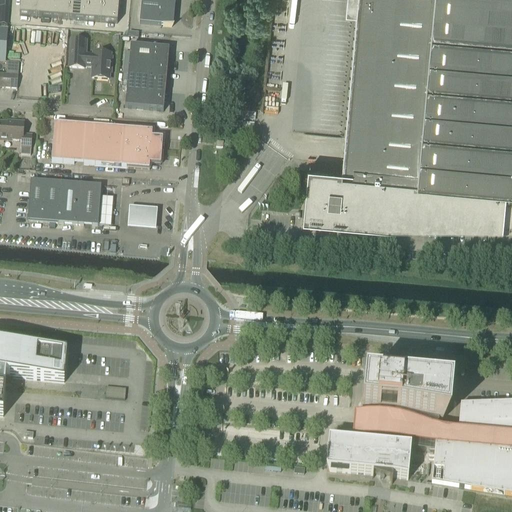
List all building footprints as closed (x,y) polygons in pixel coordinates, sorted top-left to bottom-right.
[(69,0),(69,7),(85,9),(85,0),(69,0)] [(85,0),(85,9),(101,10),(102,0),(85,0)] [(102,0),(101,10),(118,12),(119,0),(102,0)] [(170,28),(173,0),(140,0),(139,25),(170,28)] [(511,0),(354,0),(353,14),(356,14),(341,176),(309,173),(304,216),(327,218),(327,216),(337,217),(336,226),(336,227),(341,226),(346,224),(375,223),(403,230),(408,232),(412,234),(413,234),(412,233),(413,226),(511,235),(511,0)] [(19,2),(18,14),(34,16),(36,4),(19,2)] [(36,4),(34,16),(51,18),(52,5),(36,4)] [(52,5),(51,18),(67,19),(69,7),(52,5)] [(69,7),(67,19),(84,21),(85,9),(69,7)] [(85,9),(84,21),(100,23),(101,10),(85,9)] [(101,10),(100,23),(117,24),(118,12),(101,10)] [(28,35),(32,35),(32,39),(42,40),(43,28),(28,28),(28,35)] [(109,73),(111,73),(112,64),(110,64),(110,56),(93,54),(93,56),(85,56),(86,43),(71,42),(69,69),(84,70),(84,68),(92,68),(91,79),(108,81),(109,73)] [(169,51),(130,47),(124,109),(163,113),(169,51)] [(0,74),(0,88),(17,90),(19,64),(6,63),(6,75),(0,74)] [(233,129),(250,130),(250,120),(234,120),(233,129)] [(30,157),(31,137),(22,136),(23,124),(12,123),(12,124),(0,123),(0,142),(4,142),(4,141),(21,142),(20,156),(30,157)] [(150,165),(152,139),(152,133),(54,125),(51,164),(149,171),(150,165)] [(150,165),(160,166),(162,140),(152,139),(150,165)] [(55,225),(77,227),(80,186),(30,182),(27,223),(49,224),(55,225)] [(101,188),(80,186),(77,227),(97,228),(101,188)] [(155,229),(156,210),(129,208),(127,228),(155,229)] [(6,382),(6,379),(64,384),(67,354),(0,347),(0,417),(3,418),(5,388),(10,389),(13,383),(6,382)] [(377,413),(377,420),(373,420),(371,439),(375,439),(374,447),(332,443),(329,473),(390,479),(407,481),(410,452),(434,454),(431,486),(511,498),(511,405),(460,407),(457,435),(437,431),(438,420),(441,420),(444,388),(364,381),(362,411),(377,413)] [(124,402),(125,390),(106,388),(105,400),(124,402)]
